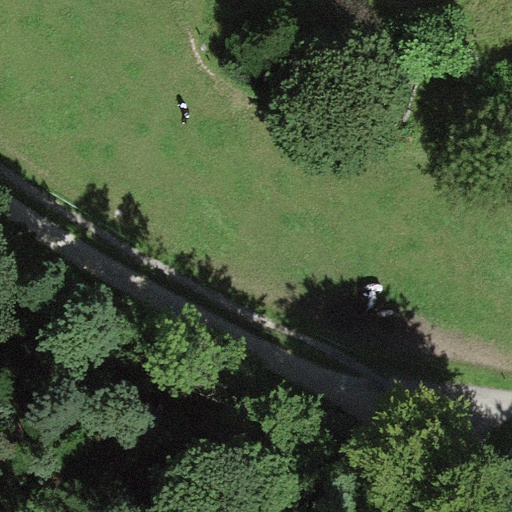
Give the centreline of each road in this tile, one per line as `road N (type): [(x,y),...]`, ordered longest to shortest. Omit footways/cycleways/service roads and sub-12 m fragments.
road 1 (track): [(511,511),(302,373),(77,255),(0,203)]
road 2 (track): [(511,407),(302,373)]
